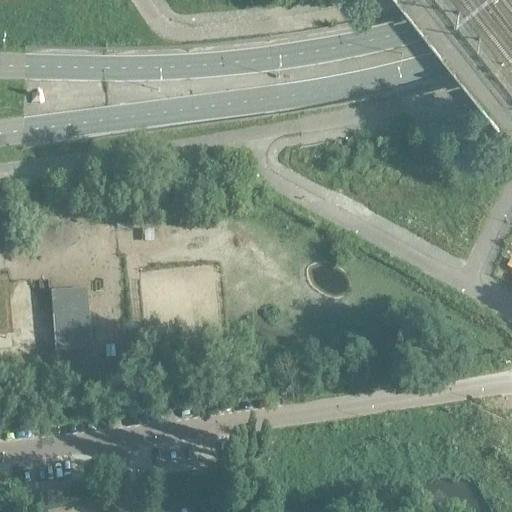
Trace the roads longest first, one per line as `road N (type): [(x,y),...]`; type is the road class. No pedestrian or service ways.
road 1 (primary): [(0,133),(309,93),(511,42)]
road 2 (primary): [(511,0),(299,54),(171,67),(0,65)]
road 3 (unclassified): [(511,381),(0,452)]
